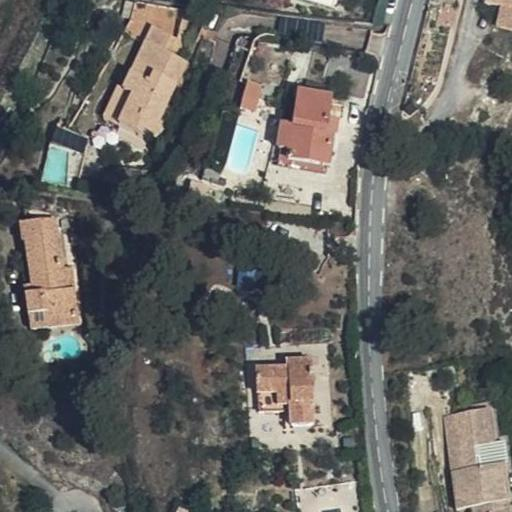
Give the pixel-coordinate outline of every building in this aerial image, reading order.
[(511,0),(487,0),(485,12),(511,19),(511,0)] [(150,144),(151,138),(183,60),(163,52),(166,34),(147,28),(118,95),(127,98),(115,128),(150,144)] [(271,100),(279,41),(261,39),(238,56),(226,51),(215,74),(271,100)] [(106,124),(118,95),(110,92),(98,120),(106,124)] [(127,98),(118,95),(106,124),(115,128),(127,98)] [(326,136),(330,100),(295,96),(293,132),(283,131),(280,154),(288,155),(287,164),(330,170),(334,137),(326,136)] [(43,180),(73,189),(89,139),(59,130),(43,180)] [(43,323),(73,320),(70,272),(59,272),(57,222),(22,226),(26,291),(20,292),(24,334),(44,333),(43,323)] [(73,330),(73,320),(43,323),(44,333),(73,330)] [(206,348),(221,345),(218,328),(203,330),(206,348)] [(309,399),(307,363),(278,366),(279,378),(247,380),(250,424),(272,421),(281,421),(282,434),(307,432),(304,399),(309,399)] [(454,473),(457,502),(473,500),(474,508),(474,511),(496,511),(496,505),(508,504),(504,468),(507,467),(504,446),(495,447),(491,413),(446,417),(452,463),(462,461),(464,471),(454,473)] [(462,461),(452,463),(454,473),(464,471),(462,461)] [(473,500),(457,502),(458,510),(474,508),(473,500)]
